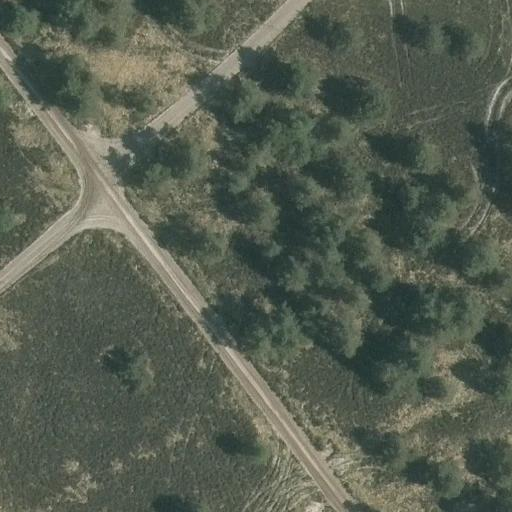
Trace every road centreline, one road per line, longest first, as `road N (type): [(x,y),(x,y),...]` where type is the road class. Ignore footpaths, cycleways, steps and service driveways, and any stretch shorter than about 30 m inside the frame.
road 1 (unknown): [(96,181),(353,511)]
road 2 (unknown): [(0,48),(96,181)]
road 3 (unknown): [(96,181),(64,233),(0,282)]
